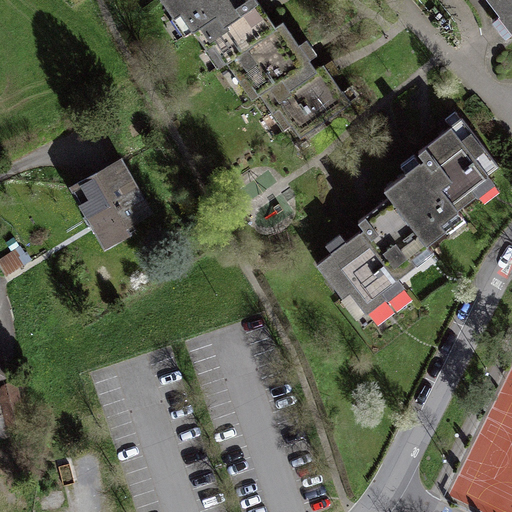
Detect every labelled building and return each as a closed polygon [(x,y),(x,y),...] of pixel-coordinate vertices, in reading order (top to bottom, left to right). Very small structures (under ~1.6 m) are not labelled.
[(264,0),(165,0),(294,151),(352,102),(329,75),(276,13),(264,0)] [(511,0),(499,0),(511,15),(511,19),(507,24),(511,30),(511,0)] [(330,256),(320,264),(342,292),(347,288),(363,309),(405,277),(399,270),(428,249),(423,242),(459,215),(452,205),(492,175),(485,166),(496,157),(456,105),(442,115),(452,128),(430,145),(415,156),(420,162),(383,190),(392,201),(359,226),(363,232),(358,236),(347,244),(339,235),(323,247),(330,256)] [(119,162),(75,191),(109,244),(153,216),(119,162)] [(0,436),(22,431),(13,397),(0,400),(0,436)]
